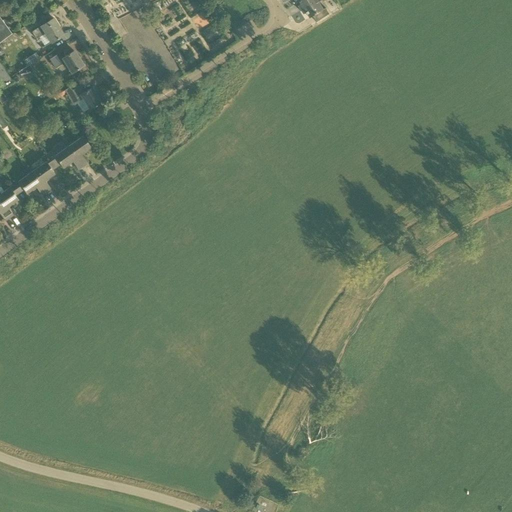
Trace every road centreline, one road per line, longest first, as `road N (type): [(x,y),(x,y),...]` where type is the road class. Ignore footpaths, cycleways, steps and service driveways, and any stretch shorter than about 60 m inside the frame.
road 1 (residential): [(210,511),(0,458)]
road 2 (residential): [(0,251),(140,152),(144,109)]
road 3 (residential): [(144,109),(272,27),(280,18),(275,0)]
road 4 (residential): [(144,109),(72,0)]
